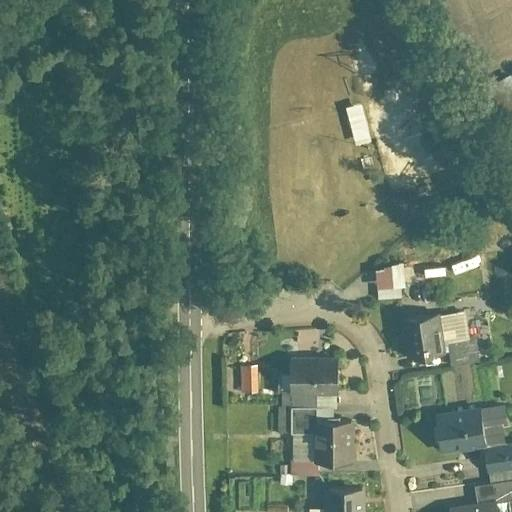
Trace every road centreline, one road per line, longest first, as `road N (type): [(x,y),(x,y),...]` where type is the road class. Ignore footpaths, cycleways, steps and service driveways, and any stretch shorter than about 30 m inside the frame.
road 1 (residential): [(190,307),(305,303),(366,343),(389,511)]
road 2 (secondary): [(190,307),(189,0)]
road 3 (secondary): [(196,511),(190,307)]
